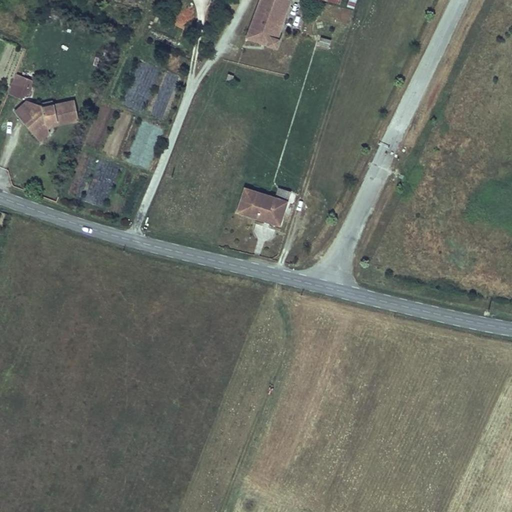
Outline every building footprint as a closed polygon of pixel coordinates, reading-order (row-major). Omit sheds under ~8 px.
[(267,41),(246,33),(245,36),(266,44),(267,41)] [(319,37),(317,42),(327,45),(329,39),(319,37)] [(15,72),(6,93),(17,97),(26,88),(30,78),(15,72)] [(226,73),(223,81),(228,83),(231,75),(226,73)] [(45,107),(33,105),(24,102),(12,113),(37,139),(50,127),(48,122),(56,120),(57,123),(76,119),(72,100),(51,106),(45,107)] [(236,210),(264,219),(265,216),(278,221),(288,191),(277,187),(274,196),(244,187),(236,210)] [(265,216),(264,219),(278,224),(278,221),(265,216)]
